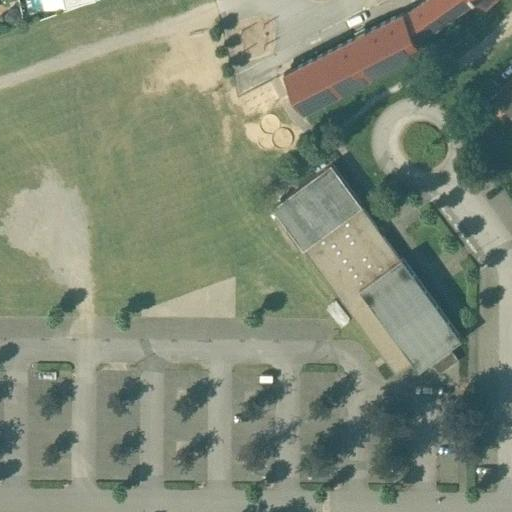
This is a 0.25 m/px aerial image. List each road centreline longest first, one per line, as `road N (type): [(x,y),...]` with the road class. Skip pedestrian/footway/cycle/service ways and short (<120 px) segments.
road 1 (residential): [(509,503),(0,501)]
road 2 (residential): [(510,359),(509,262),(413,150)]
road 3 (residential): [(509,503),(510,359)]
